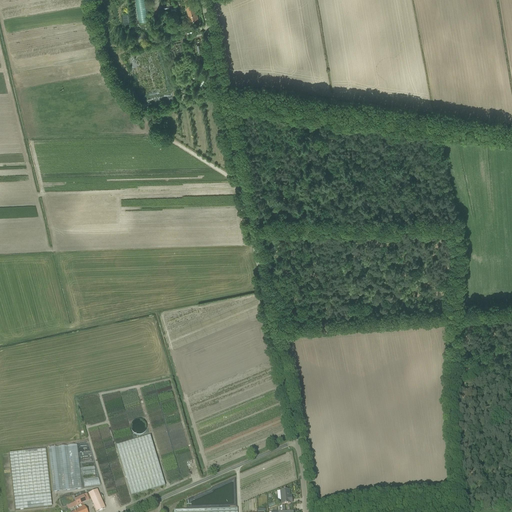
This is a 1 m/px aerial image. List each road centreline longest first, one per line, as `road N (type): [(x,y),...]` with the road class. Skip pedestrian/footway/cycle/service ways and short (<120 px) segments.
road 1 (unclassified): [(295,441),(199,0)]
road 2 (unclassified): [(134,511),(295,441)]
